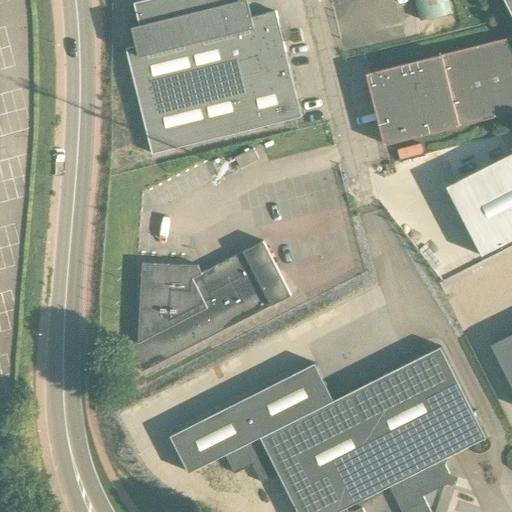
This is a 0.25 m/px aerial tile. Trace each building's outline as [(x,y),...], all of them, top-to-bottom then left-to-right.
[(136,46),(126,49),(152,154),(302,117),(276,12),(251,18),(247,0),(238,0),(237,0),(141,0),(134,2),(140,25),(132,27),(136,46)] [(415,0),(420,21),(452,14),(449,0),(415,0)] [(511,37),(367,74),(368,76),(385,145),(511,113),(511,37)] [(254,148),(235,157),(241,168),(259,159),(254,148)] [(511,154),(447,187),(482,260),(511,244),(511,154)] [(142,372),(290,296),(263,241),(202,273),(198,265),(142,262),(138,343),(129,347),(142,372)] [(511,334),(492,345),(511,385),(511,334)] [(487,438),(441,347),(334,400),(315,363),(171,436),(189,472),(225,455),(235,474),(252,465),(262,483),(279,474),(297,511),(430,511),(425,502),(423,496),(447,484),(455,487),(458,478),(450,476),(442,460),(487,438)]
